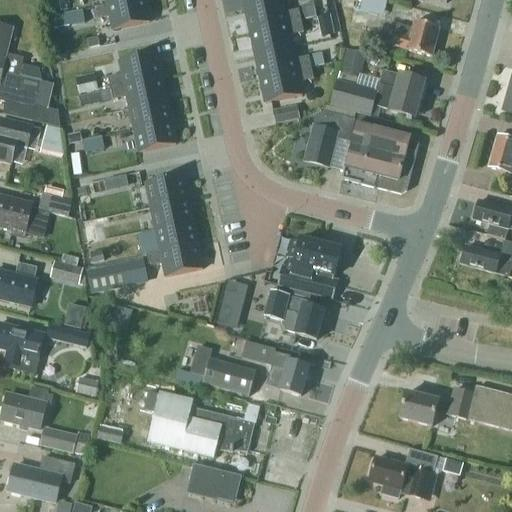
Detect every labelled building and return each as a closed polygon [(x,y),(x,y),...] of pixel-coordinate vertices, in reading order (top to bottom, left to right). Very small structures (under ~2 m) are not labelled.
[(109,7),(109,6),(95,9),(98,21),(112,18),(115,31),(152,23),(146,0),(139,0),(114,6),(109,7)] [(243,0),(245,10),(283,2),(282,0),(243,0)] [(285,14),(283,2),(245,10),(251,34),(288,26),(302,22),(299,11),(285,14)] [(314,6),(302,9),(305,21),(316,18),(314,6)] [(53,30),(69,27),(67,15),(51,18),(53,30)] [(293,49),(290,37),(304,34),(302,22),(288,26),(251,34),(256,57),(293,49)] [(391,48),(432,58),(439,30),(414,23),(413,29),(398,25),(391,48)] [(0,101),(35,110),(42,82),(38,69),(22,66),(19,78),(1,74),(12,30),(0,27),(0,101)] [(89,49),(100,47),(98,39),(87,41),(89,49)] [(309,58),(295,61),(293,49),(256,57),(261,81),(298,72),(312,69),(311,65),(309,58)] [(332,108),(360,116),(370,119),(374,106),(390,111),(389,114),(414,120),(415,118),(419,117),(422,115),(423,111),(422,107),(419,105),(424,84),(383,73),(380,86),(378,86),(377,90),(358,85),(366,56),(349,52),(343,74),(342,74),(332,108)] [(122,62),(124,75),(110,78),(113,90),(127,87),(164,79),(159,54),(122,62)] [(312,68),(324,66),(322,54),(310,57),(312,68)] [(261,81),(266,105),(303,97),(300,84),(314,81),(313,75),(312,69),(298,72),(261,81)] [(80,94),(94,91),(91,77),(77,80),(80,94)] [(115,101),(129,98),(132,110),(169,102),(164,79),(127,87),(113,90),(115,101)] [(98,95),(100,104),(109,102),(107,93),(98,95)] [(169,102),(132,110),(136,131),(174,123),(169,102)] [(59,113),(37,108),(34,122),(62,129),(59,113)] [(300,120),(297,108),(273,113),(276,125),(300,120)] [(305,163),(329,169),(337,139),(348,142),(354,122),(326,114),(322,129),(314,127),(305,163)] [(413,130),(370,119),(360,116),(348,160),(343,182),(401,197),(407,193),(419,147),(408,144),(409,141),(410,141),(413,130)] [(10,165),(22,168),(33,128),(1,120),(0,123),(0,164),(10,167),(10,165)] [(141,153),(178,145),(174,123),(136,131),(141,153)] [(61,130),(48,127),(44,140),(63,144),(61,130)] [(70,145),(82,143),(80,135),(68,137),(70,145)] [(511,141),(498,137),(489,170),(511,176),(511,141)] [(102,139),(94,140),(97,152),(105,151),(102,139)] [(185,177),(148,185),(153,209),(190,201),(185,177)] [(0,227),(11,230),(10,235),(23,239),(31,206),(0,197),(0,227)] [(39,212),(68,220),(72,205),(43,197),(39,212)] [(158,230),(195,222),(190,201),(153,209),(158,230)] [(473,222),(491,227),(488,238),(505,242),(508,232),(511,233),(511,212),(479,203),(473,222)] [(163,253),(163,254),(200,246),(195,222),(158,230),(163,253)] [(281,278),(278,287),(311,296),(332,302),(335,290),(331,289),(333,283),(337,284),(337,283),(333,282),(341,251),(301,240),(300,244),(291,242),(286,260),(289,260),(287,269),(286,270),(284,278),(281,278)] [(461,267),(509,280),(511,267),(511,245),(505,244),(500,258),(466,249),(461,267)] [(205,270),(200,246),(163,254),(163,253),(151,255),(153,268),(165,265),(168,278),(205,270)] [(0,301),(31,309),(37,283),(34,282),(37,269),(18,265),(15,278),(0,273),(0,301)] [(51,279),(79,287),(83,272),(55,265),(51,279)] [(226,294),(223,307),(238,311),(242,299),(226,294)] [(286,332),(295,334),(295,335),(316,341),(324,312),(308,308),(310,303),(275,294),(270,298),(265,317),(282,322),(286,332)] [(73,305),(71,327),(88,329),(91,307),(73,305)] [(111,307),(107,322),(128,329),(133,314),(111,307)] [(243,338),(265,340),(267,321),(244,319),(243,338)] [(34,377),(37,362),(43,338),(0,326),(0,350),(6,352),(3,365),(7,371),(34,377)] [(46,340),(70,346),(73,333),(49,327),(46,340)] [(279,392),(300,398),(308,368),(288,363),(289,358),(273,354),(269,367),(285,371),(279,392)] [(205,379),(203,386),(249,399),(256,374),(229,367),(210,361),(205,379)] [(100,384),(80,379),(76,395),(96,400),(100,384)] [(511,396),(478,388),(476,396),(455,391),(451,405),(406,394),(400,419),(432,428),(435,413),(511,432),(511,396)] [(0,422),(40,432),(46,406),(45,405),(48,393),(31,389),(28,402),(6,396),(0,422)] [(149,393),(145,411),(156,414),(148,444),(212,460),(213,453),(229,454),(229,455),(232,455),(232,454),(246,455),(254,426),(223,418),(191,410),(192,404),(160,396),(149,393)] [(121,446),(124,433),(100,428),(97,441),(121,446)] [(41,448),(73,455),(84,458),(89,437),(78,435),(77,440),(45,432),(41,448)] [(375,460),(369,482),(383,486),(380,495),(397,500),(399,494),(420,501),(422,496),(426,493),(431,495),(436,479),(433,478),(438,459),(411,451),(406,469),(375,460)] [(7,493),(55,505),(60,483),(70,485),(75,466),(43,458),(39,472),(14,466),(7,493)] [(445,473),(459,477),(463,465),(448,461),(445,473)] [(194,467),(187,494),(226,504),(229,492),(238,486),(240,480),(244,481),(244,480),(194,467)]
